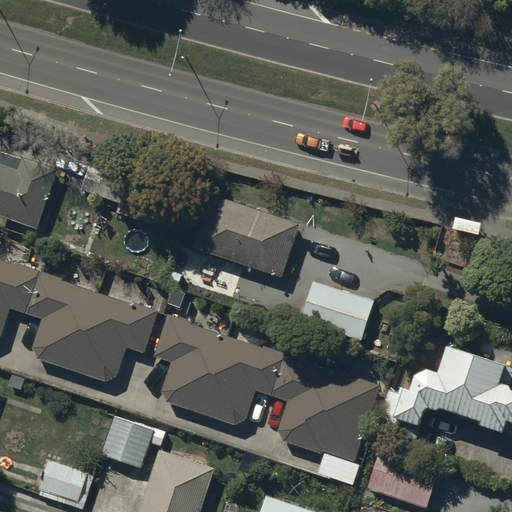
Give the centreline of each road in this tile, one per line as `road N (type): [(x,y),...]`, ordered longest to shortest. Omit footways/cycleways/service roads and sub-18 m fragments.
road 1 (trunk): [(511,178),(0,45)]
road 2 (trunk): [(143,0),(511,95)]
